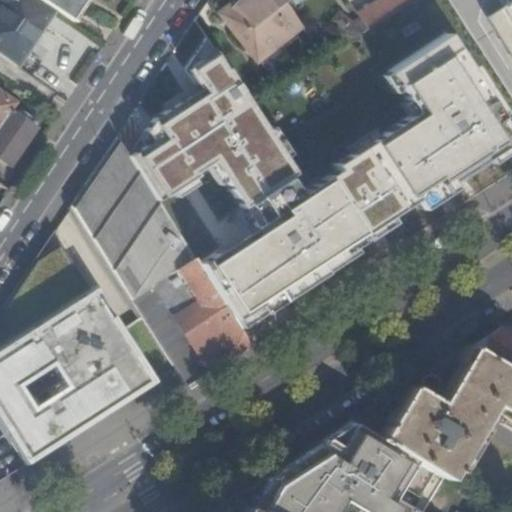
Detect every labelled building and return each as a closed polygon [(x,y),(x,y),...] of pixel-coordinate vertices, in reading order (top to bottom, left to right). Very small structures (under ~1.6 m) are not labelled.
[(0,0),(0,58),(14,68),(15,69),(41,31),(41,23),(41,22),(39,21),(47,8),(34,0),(0,0)] [(67,0),(34,0),(47,8),(54,13),(66,21),(76,6),(67,0)] [(287,56),(277,42),(297,26),(278,1),(277,0),(242,0),(228,0),(216,9),(265,73),(287,56)] [(380,0),(365,10),(366,11),(356,18),(358,21),(366,32),(370,30),(406,7),(402,1),(401,0),(380,0)] [(511,0),(508,0),(500,6),(511,23),(511,0)] [(54,13),(47,8),(39,21),(41,22),(41,23),(46,26),(54,13)] [(350,26),(334,15),(326,27),(339,36),(337,34),(350,26)] [(358,21),(350,26),(337,34),(339,36),(344,46),(366,32),(358,21)] [(511,149),(511,137),(443,33),(382,73),(412,119),(305,189),(212,48),(182,68),(198,93),(149,124),(158,138),(126,158),(153,199),(212,161),(256,227),(195,267),(234,327),(392,225),(387,218),(412,202),(418,211),(451,189),(511,149)] [(0,97),(0,162),(5,166),(31,128),(5,111),(9,104),(0,97)] [(119,147),(114,137),(68,205),(89,238),(119,220),(132,231),(153,199),(142,183),(126,158),(119,147)] [(156,204),(153,199),(132,231),(151,246),(174,233),(161,212),(160,210),(156,204)] [(119,220),(89,238),(108,267),(132,231),(119,220)] [(132,231),(108,267),(128,299),(151,284),(168,273),(156,254),(151,246),(132,231)] [(179,241),(174,233),(151,246),(156,254),(179,241)] [(179,241),(156,254),(168,273),(190,258),(182,246),(179,241)] [(168,273),(151,284),(206,371),(246,346),(234,327),(195,267),(190,258),(168,273)] [(151,284),(128,299),(183,386),(206,371),(151,284)] [(113,289),(100,294),(108,314),(121,308),(113,289)] [(152,391),(89,290),(0,345),(0,436),(20,470),(152,391)] [(511,333),(496,325),(466,344),(511,371),(511,333)] [(402,384),(346,419),(436,473),(439,475),(443,469),(446,470),(450,465),(458,470),(462,472),(486,434),(471,425),(483,407),(511,425),(511,371),(466,344),(444,377),(430,400),(402,384)] [(444,377),(435,363),(402,384),(430,400),(444,377)] [(443,511),(421,499),(436,473),(346,419),(229,494),(258,511),(443,511)] [(258,511),(229,494),(199,511),(258,511)]
